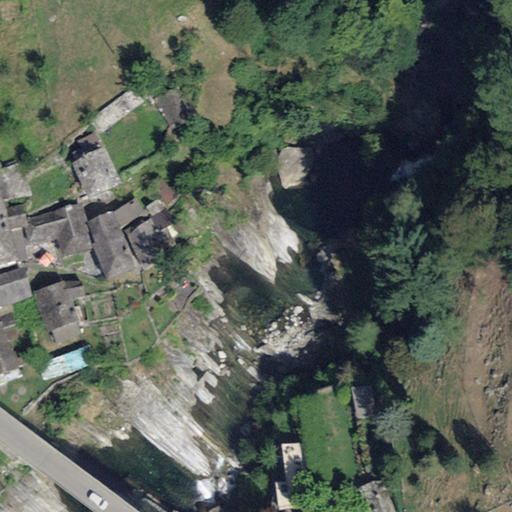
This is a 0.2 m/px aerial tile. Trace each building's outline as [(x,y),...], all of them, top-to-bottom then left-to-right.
[(100,148),(68,164),(88,205),(121,189),(100,148)] [(0,169),(0,203),(3,202),(30,197),(17,164),(0,170),(0,169)] [(135,201),(114,215),(119,230),(144,214),(135,201)] [(0,203),(0,273),(17,270),(15,263),(7,221),(3,202),(0,203)] [(79,208),(7,221),(15,263),(60,263),(90,249),(84,224),(79,208)] [(114,215),(84,224),(90,249),(100,281),(132,270),(119,230),(114,215)] [(153,223),(128,237),(139,267),(164,250),(153,223)] [(24,271),(0,277),(0,309),(30,300),(24,271)] [(35,297),(50,336),(80,324),(64,285),(35,297)] [(0,380),(19,375),(2,327),(0,327),(0,380)] [(43,362),(47,380),(93,367),(89,349),(43,362)] [(377,418),(373,389),(352,392),(356,421),(377,418)]
